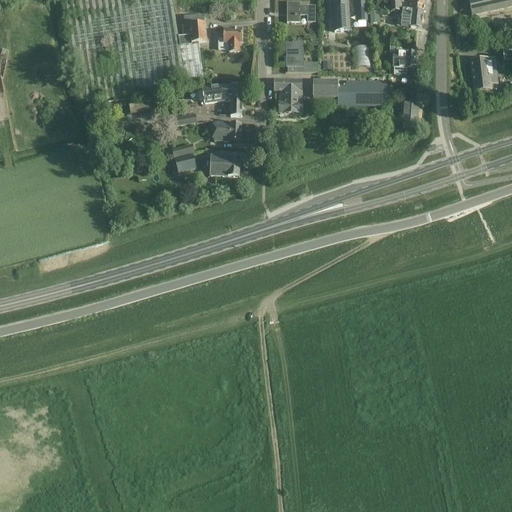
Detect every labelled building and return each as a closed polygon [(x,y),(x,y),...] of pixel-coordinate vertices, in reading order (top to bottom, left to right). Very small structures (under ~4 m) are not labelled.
[(61,0),(68,40),(176,24),(172,0),(61,0)] [(347,0),(332,1),(334,33),(335,33),(348,32),(349,32),(347,0)] [(399,0),(390,0),(391,13),(400,12),(399,0)] [(409,5),(409,11),(403,11),(401,27),(421,30),(423,12),(424,7),(424,0),(412,0),(412,5),(409,5)] [(511,0),(467,0),(472,18),(511,8),(511,0)] [(366,2),(355,2),(356,22),(367,22),(366,2)] [(300,7),(300,4),(287,4),(287,24),(300,24),(300,17),(307,17),(307,24),(315,24),(315,7),(300,7)] [(370,25),(379,24),(378,12),(369,13),(370,25)] [(183,18),(184,26),(205,24),(204,16),(183,18)] [(181,26),(183,37),(178,38),(176,24),(68,40),(77,105),(186,88),(185,82),(204,80),(198,44),(207,43),(205,24),(184,26),(181,26)] [(229,51),(229,54),(239,53),(239,44),(242,44),(242,30),(223,30),(223,40),(218,40),(218,51),(229,51)] [(287,68),(295,68),(295,74),(318,74),(318,64),(303,64),(303,45),(287,45),(287,68)] [(504,62),(511,61),(511,45),(502,47),(504,62)] [(355,67),(367,66),(366,46),(355,46),(355,67)] [(0,48),(0,74),(3,75),(8,50),(0,48)] [(415,69),(416,54),(406,54),(396,53),(396,48),(389,48),(389,54),(392,54),(392,69),(394,69),(394,75),(407,76),(407,69),(415,69)] [(470,63),(473,93),(492,91),(491,86),(498,85),(495,60),(470,63)] [(279,93),(279,99),(303,99),(303,82),(274,82),(274,93),(279,93)] [(338,87),(338,83),(312,82),(312,99),(337,100),(337,108),(387,109),(387,83),(346,82),(346,87),(338,87)] [(204,106),(222,103),(228,103),(230,103),(230,118),(242,118),(243,87),(228,87),(228,86),(222,86),(220,86),(202,88),(204,106)] [(303,99),(279,99),(279,115),(303,115),(303,99)] [(402,125),(403,125),(417,126),(417,122),(421,123),(423,106),(419,105),(419,104),(404,103),(402,125)] [(195,116),(175,119),(177,128),(197,125),(195,116)] [(213,143),(229,143),(241,144),(241,125),(230,124),(215,123),(213,143)] [(171,152),(173,160),(194,154),(192,146),(171,152)] [(196,171),(192,156),(173,161),(178,176),(196,171)] [(209,178),(227,178),(239,179),(240,159),(228,158),(211,157),(209,178)]
